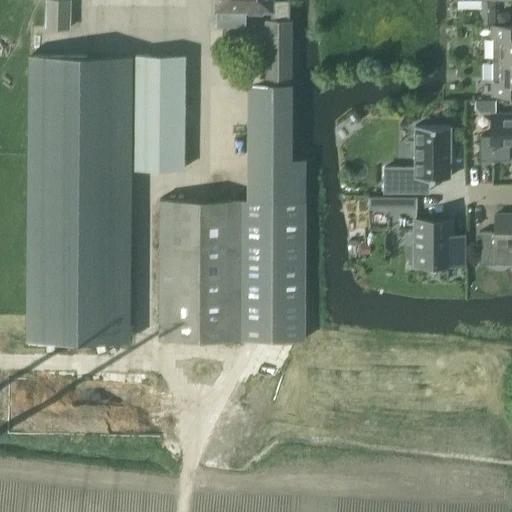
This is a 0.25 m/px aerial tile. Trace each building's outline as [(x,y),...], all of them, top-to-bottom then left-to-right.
[(45,0),(45,26),(69,27),(69,0),(45,0)] [(215,0),(216,7),(270,7),(270,17),(265,17),(264,82),(291,82),(291,61),(291,19),(290,19),(289,19),(288,0),(215,0)] [(498,12),(498,23),(509,23),(509,15),(506,12),(498,12)] [(511,24),(492,24),(492,37),(493,37),(493,59),(511,58),(511,24)] [(132,54),(28,53),(28,56),(26,338),(129,339),(132,54)] [(134,167),(183,167),(184,54),(135,53),(134,167)] [(493,81),(492,81),(492,94),(511,93),(511,58),(493,59),(493,81)] [(493,102),(474,102),(474,108),(476,108),(479,112),(493,112),(493,102)] [(478,135),(478,159),(508,159),(508,145),(511,144),(511,112),(490,113),(490,135),(478,135)] [(449,125),(414,125),(414,166),(384,166),(384,190),(416,190),(416,176),(428,176),(449,177),(449,159),(449,146),(449,125)] [(416,207),(416,195),(393,195),(393,206),(416,207)] [(159,337),(243,338),(244,198),(160,197),(159,337)] [(244,198),(243,338),(303,338),(303,315),(304,198),(244,198)] [(478,231),(478,263),(511,262),(511,212),(494,213),(494,231),(478,231)] [(452,216),(449,216),(416,216),(412,216),(412,265),(416,265),(448,265),(448,233),(452,233),(452,216)] [(452,233),(448,233),(448,265),(465,265),(465,233),(452,233)]
